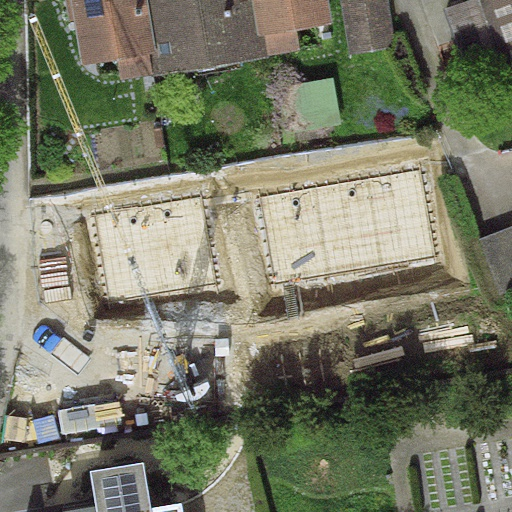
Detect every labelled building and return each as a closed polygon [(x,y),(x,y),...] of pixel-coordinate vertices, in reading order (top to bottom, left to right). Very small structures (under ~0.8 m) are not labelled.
[(68,0),(80,68),(117,62),(120,79),(300,49),(296,29),(333,23),(329,0),(68,0)] [(340,0),(349,53),(395,45),(388,0),(340,0)] [(511,8),(509,0),(465,0),(443,8),(469,80),(511,64),(511,8)] [(340,123),(332,77),(286,85),(294,131),(340,123)] [(421,170),(259,198),(274,284),(436,256),(421,170)] [(216,284),(201,196),(94,215),(109,303),(216,284)] [(511,290),(511,227),(479,240),(500,295),(511,290)] [(97,511),(183,511),(182,502),(152,507),(144,461),(90,470),(97,511)]
